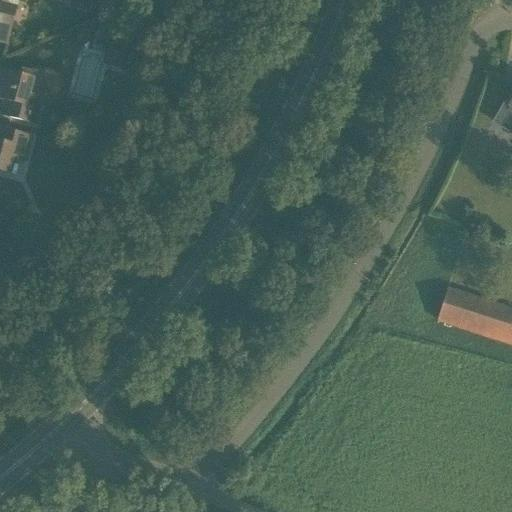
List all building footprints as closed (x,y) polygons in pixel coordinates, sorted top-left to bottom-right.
[(0,0),(0,42),(7,44),(16,9),(0,5),(1,0),(0,0)] [(130,47),(132,41),(115,36),(113,42),(110,54),(114,61),(126,65),(130,47)] [(21,69),(19,76),(0,70),(0,99),(14,104),(10,118),(35,125),(41,100),(36,99),(38,94),(43,96),(49,95),(53,92),(55,86),(53,81),(49,77),(44,76),(43,70),(39,70),(35,70),(32,70),(28,70),(21,69)] [(31,138),(6,131),(3,144),(0,142),(0,171),(7,173),(12,158),(25,162),(31,138)] [(511,310),(447,290),(437,321),(511,344),(511,310)]
